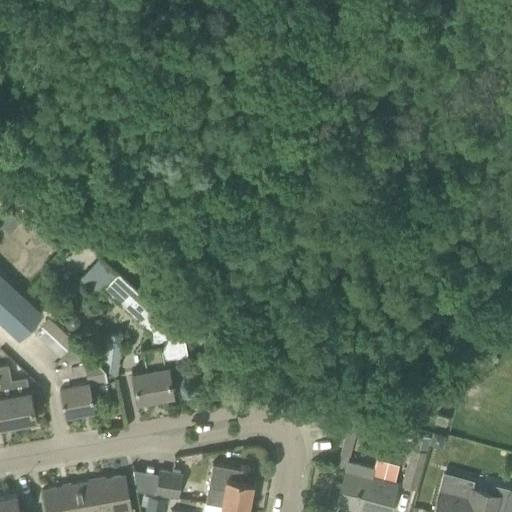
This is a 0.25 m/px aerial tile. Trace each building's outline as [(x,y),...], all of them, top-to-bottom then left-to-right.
[(42,310),(0,270),(0,325),(23,347),(36,333),(61,355),(55,363),(63,413),(93,407),(89,383),(106,380),(104,368),(115,377),(115,376),(102,363),(101,365),(52,320),(54,319),(43,309),(42,310)] [(116,270),(102,286),(136,315),(150,329),(152,346),(143,347),(146,369),(131,371),(136,399),(172,393),(167,366),(163,366),(162,359),(187,356),(184,340),(177,341),(175,323),(116,270)] [(115,376),(121,334),(105,332),(102,363),(115,376)] [(27,389),(25,376),(0,380),(0,378),(0,423),(34,418),(29,389),(27,389)] [(374,467),(348,460),(361,413),(352,411),(337,466),(346,468),(336,501),(377,511),(387,511),(395,483),(393,482),(398,464),(376,458),(374,467)] [(437,413),(435,417),(434,422),(445,425),(448,416),(437,413)] [(414,488),(429,437),(416,433),(401,485),(414,488)] [(221,504),(247,509),(252,482),(239,480),(242,468),(212,462),(208,485),(224,488),(221,504)] [(178,497),(178,492),(182,473),(158,469),(154,493),(178,497)] [(131,507),(125,474),(97,479),(103,511),(108,511),(125,509),(125,511),(134,511),(133,507),(131,507)] [(75,511),(103,511),(97,479),(70,484),(75,511)] [(489,493),(470,487),(468,497),(439,489),(432,511),(495,511),(502,486),(492,483),(489,493)] [(75,511),(70,484),(42,489),(46,511),(75,511)] [(162,511),(165,496),(144,492),(140,508),(162,511)] [(19,511),(16,493),(6,495),(8,511),(19,511)] [(0,511),(8,511),(6,495),(0,496),(0,511)]
